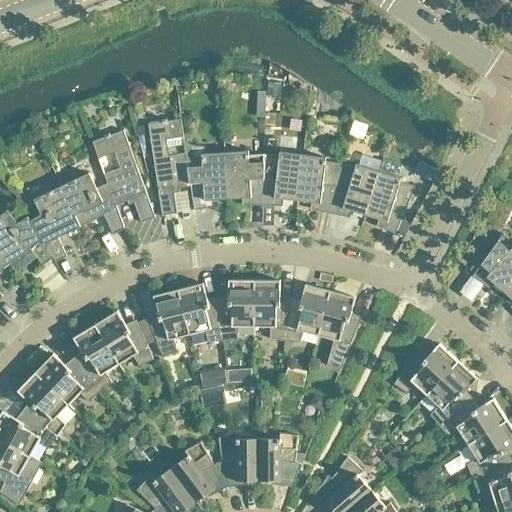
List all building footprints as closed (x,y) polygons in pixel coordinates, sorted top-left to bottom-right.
[(268,82),(267,95),(279,96),(281,83),(268,82)] [(257,91),(257,101),(265,101),(265,91),(257,91)] [(192,113),(181,115),(183,126),(190,125),(193,119),(192,113)] [(187,159),(186,153),(176,155),(175,146),(167,148),(166,140),(184,137),(181,118),(148,123),(162,215),(177,213),(173,188),(191,186),(186,159),(187,159)] [(155,217),(124,130),(92,141),(107,182),(108,182),(116,205),(133,199),(141,222),(155,217)] [(184,140),(186,153),(187,159),(186,159),(191,186),(194,210),(206,208),(206,200),(228,198),(225,152),(205,153),(204,147),(198,146),(196,146),(193,145),(191,145),(188,143),(185,141),(184,140)] [(409,151),(403,160),(409,164),(414,162),(419,155),(416,153),(410,149),(409,151)] [(262,205),(264,154),(249,155),(248,151),(225,152),(228,198),(250,197),(251,205),(262,205)] [(297,200),(303,154),(279,151),(279,155),(264,154),(262,205),(274,205),(275,198),(297,200)] [(330,213),(341,163),(325,161),(326,157),(303,154),(297,200),(319,203),(318,211),(330,213)] [(365,215),(379,170),(356,163),(355,167),(341,163),(330,213),(342,216),(344,208),(365,215)] [(365,215),(378,218),(375,225),(396,233),(397,230),(402,217),(415,185),(400,181),(401,177),(379,170),(365,215)] [(108,182),(107,182),(96,187),(89,172),(62,186),(81,226),(104,214),(113,234),(125,228),(116,205),(108,182)] [(19,186),(13,189),(18,200),(25,197),(19,186)] [(81,226),(62,186),(34,199),(41,214),(30,219),(53,257),(55,261),(67,256),(58,237),(81,226)] [(53,257),(30,219),(29,216),(17,222),(7,209),(0,215),(0,250),(10,263),(14,269),(28,258),(24,252),(30,248),(43,265),(53,257)] [(402,217),(397,230),(402,232),(403,232),(409,220),(402,217)] [(504,292),(511,282),(511,242),(503,234),(480,265),(473,260),(465,271),(483,283),(488,277),(504,292)] [(0,270),(10,263),(0,250),(0,297),(3,295),(0,292),(0,270)] [(254,326),(254,280),(229,279),(228,296),(218,297),(223,340),(238,338),(238,326),(254,326)] [(285,340),(291,297),(280,296),(280,280),(254,280),(254,326),(270,326),(270,338),(285,340)] [(223,340),(218,297),(207,298),(203,283),(178,289),(190,334),(205,330),(208,342),(223,340)] [(318,335),(330,290),(305,283),(301,299),(291,297),(285,340),(300,342),(303,331),(318,335)] [(190,334),(178,289),(153,295),(157,311),(147,315),(163,355),(177,350),(174,338),(190,334)] [(340,370),(362,316),(351,312),(355,297),(330,290),(318,335),(334,339),(327,365),(340,370)] [(154,359),(136,320),(126,324),(117,310),(95,324),(119,363),(133,355),(139,365),(154,359)] [(119,363),(95,324),(73,337),(82,351),(73,358),(100,391),(112,382),(106,372),(119,363)] [(427,394),(458,360),(439,343),(429,355),(419,348),(394,383),(407,392),(415,384),(427,394)] [(100,391),(73,358),(65,364),(53,353),(35,372),(69,404),(80,392),(89,401),(100,391)] [(473,398),(466,390),(477,378),(458,360),(427,394),(438,405),(430,414),(440,426),(473,398)] [(251,368),(241,368),(243,381),(252,380),(251,368)] [(218,371),(213,377),(214,384),(228,382),(226,370),(218,371)] [(69,404),(35,372),(17,390),(29,402),(23,410),(57,436),(66,424),(58,415),(69,404)] [(315,393),(310,405),(322,410),(327,398),(315,393)] [(468,444),(507,420),(493,398),(480,406),(473,398),(440,426),(450,437),(460,431),(468,444)] [(57,436),(23,410),(16,418),(2,411),(0,414),(0,439),(30,456),(38,442),(48,448),(57,436)] [(511,459),(508,450),(511,447),(511,426),(507,420),(468,444),(477,458),(467,464),(473,478),(511,459)] [(259,480),(258,438),(237,438),(237,432),(218,435),(222,461),(217,462),(226,487),(238,485),(238,480),(259,480)] [(295,461),(299,435),(279,432),(280,438),(258,438),(259,480),(280,480),(280,485),(292,486),(302,463),(295,461)] [(0,439),(0,479),(4,481),(0,489),(0,491),(18,504),(18,505),(42,462),(30,456),(0,439)] [(226,487),(217,462),(214,464),(201,441),(184,450),(188,455),(171,467),(196,501),(213,489),(216,492),(226,487)] [(345,511),(372,490),(358,474),(363,470),(348,456),(332,478),(328,475),(313,495),(323,504),(326,501),(335,511),(345,511)] [(511,497),(511,459),(473,478),(479,492),(491,488),(496,503),(511,497)] [(455,466),(443,472),(449,483),(461,477),(455,466)] [(181,511),(196,501),(171,467),(154,480),(151,475),(137,489),(155,508),(152,511),(153,511),(181,511)] [(396,511),(390,502),(386,506),(372,490),(345,511),(396,511)] [(305,497),(298,511),(314,511),(319,503),(305,497)] [(511,511),(511,497),(496,503),(498,511),(511,511)]
